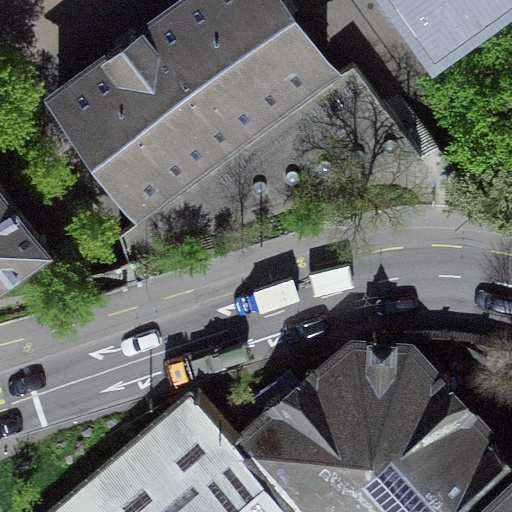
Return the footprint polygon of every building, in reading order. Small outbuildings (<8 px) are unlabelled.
[(353,63),(330,80),(321,69),(328,64),(287,8),(280,0),(181,0),(132,36),(58,90),(99,146),(140,202),(146,197),(154,208),(119,233),(124,250),(421,156),(353,63)] [(401,0),(435,46),(485,10),(499,0),(401,0)] [(0,274),(47,240),(43,234),(40,237),(0,182),(0,274)] [(456,511),(511,461),(511,460),(502,449),(408,344),(373,342),(334,340),(277,392),(219,445),(278,511),(456,511)] [(278,511),(219,445),(181,403),(104,472),(58,511),(278,511)] [(511,511),(511,461),(456,511),(511,511)]
